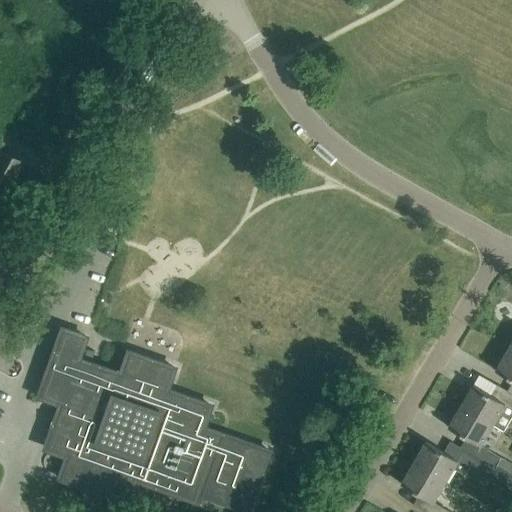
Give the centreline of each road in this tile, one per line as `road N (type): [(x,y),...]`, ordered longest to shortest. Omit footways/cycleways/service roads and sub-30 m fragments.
road 1 (residential): [(503,247),(313,129),(225,0)]
road 2 (tertiary): [(0,313),(139,72),(190,0)]
road 3 (residential): [(348,511),(503,247)]
